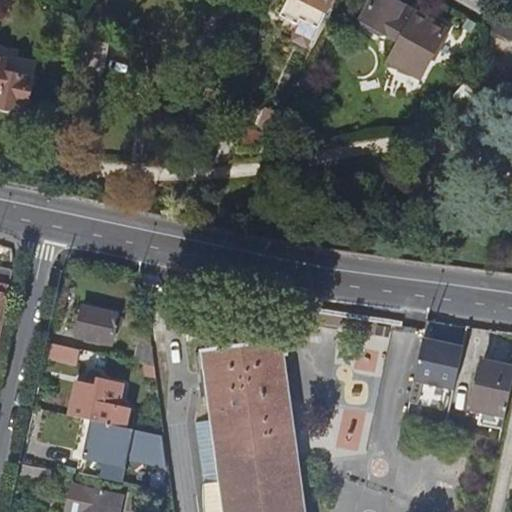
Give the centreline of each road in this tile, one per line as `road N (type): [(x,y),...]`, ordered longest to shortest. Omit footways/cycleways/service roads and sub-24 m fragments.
road 1 (secondary): [(511,301),(295,273),(51,219)]
road 2 (residential): [(51,219),(0,450)]
